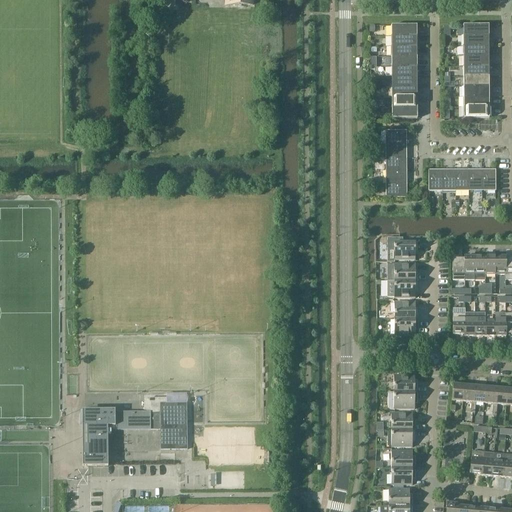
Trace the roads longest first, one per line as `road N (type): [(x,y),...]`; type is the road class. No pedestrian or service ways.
road 1 (tertiary): [(346,356),(345,0)]
road 2 (residential): [(506,141),(434,141),(433,0)]
road 3 (tertiary): [(336,511),(346,356)]
road 4 (residential): [(505,0),(506,141)]
road 5 (residential): [(434,359),(430,486)]
